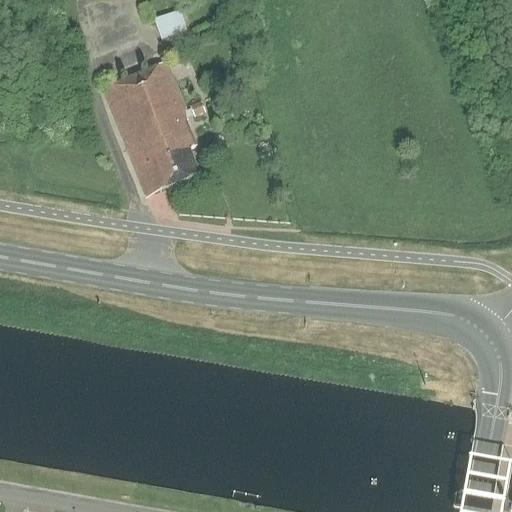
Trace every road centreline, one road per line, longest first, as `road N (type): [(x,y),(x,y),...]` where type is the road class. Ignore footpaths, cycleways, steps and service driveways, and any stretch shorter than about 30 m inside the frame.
road 1 (secondary): [(483,334),(432,313),(223,295),(0,260)]
road 2 (secondary): [(476,511),(498,369),(483,334)]
